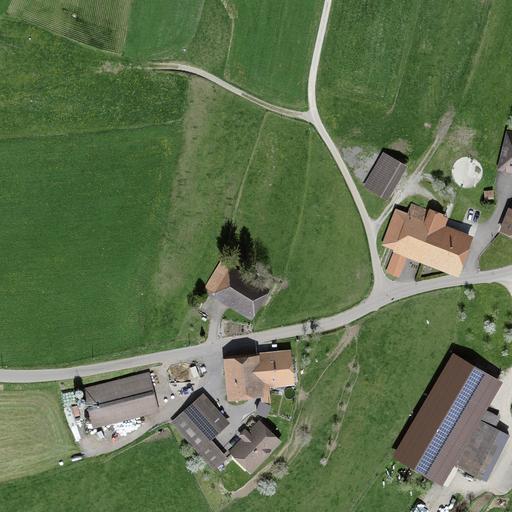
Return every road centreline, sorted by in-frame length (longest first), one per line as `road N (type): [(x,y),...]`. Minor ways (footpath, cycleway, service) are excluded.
road 1 (tertiary): [(0,376),(87,370),(260,336),(332,321),(386,296)]
road 2 (track): [(319,122),(209,74),(131,60),(124,49),(133,0)]
road 3 (unclassified): [(386,296),(360,201),(312,101),(314,62)]
road 4 (tertiary): [(386,296),(511,271)]
